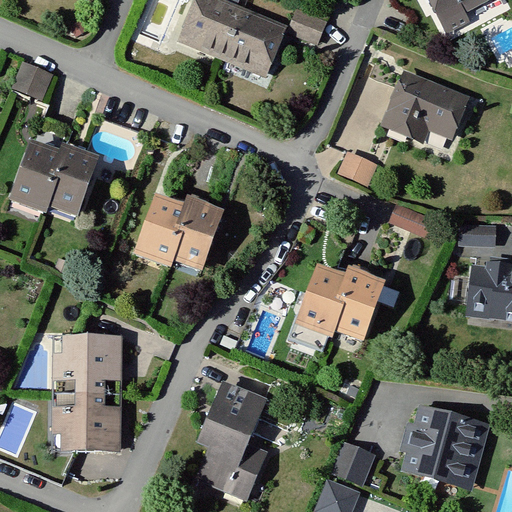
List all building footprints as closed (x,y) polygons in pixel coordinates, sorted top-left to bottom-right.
[(282,31),(207,0),(182,0),(166,41),(261,81),(282,31)] [(418,0),(433,29),(490,0),(418,0)] [(320,43),(330,20),(300,7),(290,30),(320,43)] [(46,99),(56,72),(25,60),(14,87),(46,99)] [(466,99),(401,74),(379,129),(424,146),(429,134),(449,142),(466,99)] [(97,162),(26,139),(7,197),(78,220),(97,162)] [(350,150),(341,171),(374,184),(383,163),(350,150)] [(216,216),(149,191),(126,254),(193,278),(216,216)] [(401,200),(393,220),(424,233),(433,214),(401,200)] [(499,244),(500,223),(464,221),(463,243),(499,244)] [(340,280),(314,271),(295,323),(364,348),(389,280),(346,264),(340,280)] [(511,269),(471,264),(464,318),(511,323),(511,269)] [(122,335),(53,335),(52,453),(121,453),(122,335)] [(260,401),(221,384),(194,448),(207,453),(194,483),(248,507),(272,454),(243,441),(260,401)] [(491,426),(418,406),(399,473),(472,493),(491,426)] [(374,458),(347,447),(335,478),(362,489),(374,458)] [(352,511),(359,495),(332,484),(320,511),(352,511)]
